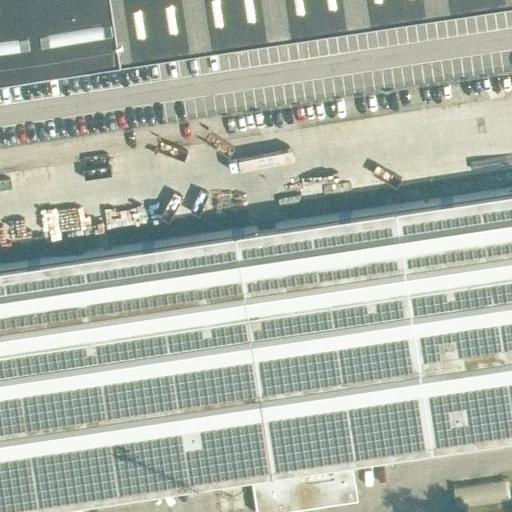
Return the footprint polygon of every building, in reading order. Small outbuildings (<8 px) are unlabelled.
[(0,0),(0,74),(42,68),(31,0),(0,0)] [(121,56),(112,0),(31,0),(42,68),(121,56)] [(201,44),(194,0),(112,0),(121,56),(201,44)] [(280,32),(275,0),(194,0),(201,44),(280,32)] [(360,20),(356,0),(275,0),(280,32),(360,20)] [(439,8),(437,0),(356,0),(360,20),(439,8)] [(495,0),(437,0),(439,8),(495,0)] [(0,505),(251,470),(256,511),(358,496),(352,455),(511,430),(511,183),(0,261),(0,505)] [(508,478),(454,487),(457,507),(511,498),(508,478)]
